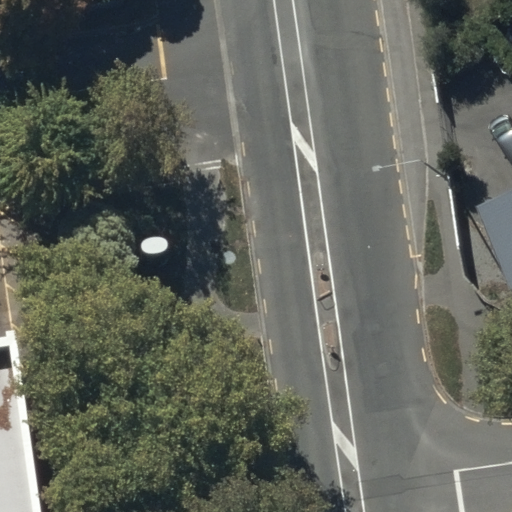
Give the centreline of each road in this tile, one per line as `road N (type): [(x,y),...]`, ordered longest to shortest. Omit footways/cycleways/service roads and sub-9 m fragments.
road 1 (tertiary): [(283,0),(351,492)]
road 2 (unclassified): [(351,492),(511,466)]
